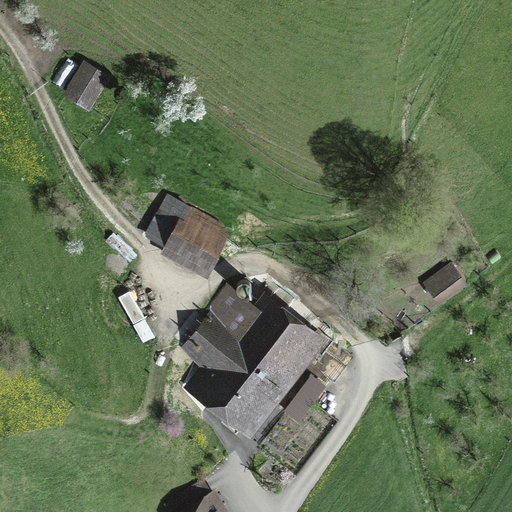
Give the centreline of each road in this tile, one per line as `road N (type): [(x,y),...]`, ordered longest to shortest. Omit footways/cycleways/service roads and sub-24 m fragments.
road 1 (residential): [(177,287),(205,290),(239,276),(275,281),(362,343),(375,374),(290,511)]
road 2 (track): [(0,34),(78,178),(177,287)]
road 3 (track): [(511,266),(375,374)]
